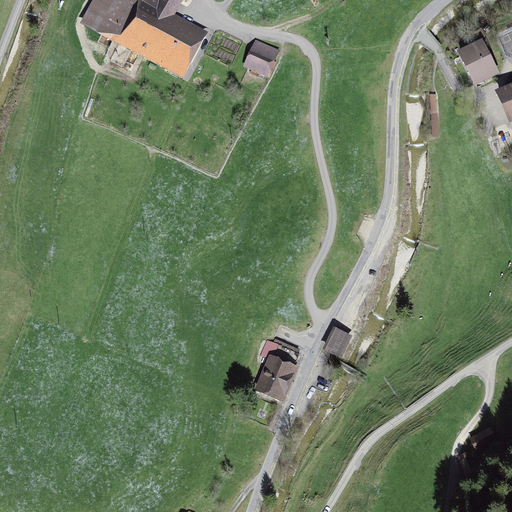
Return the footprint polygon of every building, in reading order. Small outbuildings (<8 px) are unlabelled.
[(97,0),(84,24),(113,40),(116,35),(183,71),(201,38),(171,22),(182,2),(177,0),(97,0)] [(486,35),(481,30),(472,37),(477,42),(486,35)] [(247,64),(267,73),(277,51),(257,42),(247,64)] [(495,75),(480,46),(461,56),(476,84),(495,75)] [(511,91),(501,97),(511,120),(511,91)] [(431,94),(432,136),(439,136),(438,94),(431,94)] [(338,356),(346,339),(334,333),(326,349),(338,356)] [(299,356),(267,342),(261,356),(273,362),(260,391),(280,400),(299,356)] [(489,430),(471,439),(477,451),(496,441),(489,430)] [(476,470),(470,453),(459,457),(466,474),(476,470)]
